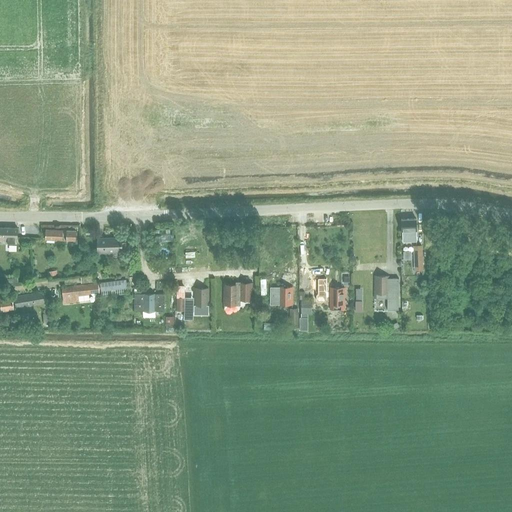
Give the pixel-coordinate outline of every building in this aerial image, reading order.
[(403,231),(403,240),(417,239),(416,218),(401,219),(402,231),(403,231)] [(0,242),(18,243),(18,228),(0,227),(0,242)] [(60,243),(60,240),(63,241),(63,230),(46,229),(45,240),(46,240),(46,242),(60,243)] [(77,231),(67,230),(66,240),(77,240),(77,231)] [(97,238),(98,252),(122,251),(122,238),(97,238)] [(377,276),(375,276),(375,298),(388,298),(387,310),(399,310),(399,278),(389,278),(389,276),(387,276),(377,276)] [(317,294),(316,294),(316,301),(327,301),(327,297),(331,297),(330,304),(330,309),(344,310),(344,305),(345,288),(331,287),(331,292),(327,292),(327,278),(322,278),(321,278),(318,278),(318,294),(317,294)] [(126,279),(100,282),(101,290),(127,287),(126,279)] [(253,298),(253,281),(239,281),(239,283),(224,283),(224,303),(239,303),(239,298),(253,298)] [(74,286),(63,287),(65,303),(76,301),(87,300),(90,299),(89,293),(94,293),(97,293),(96,283),(93,284),(74,286)] [(279,287),(270,287),(270,304),(278,304),(292,304),(293,287),(279,287)] [(194,310),(208,310),(209,288),(195,288),(194,310)] [(15,296),(16,307),(46,302),(44,292),(15,296)] [(165,294),(156,294),(135,293),(135,310),(142,310),(156,311),(165,311),(165,294)] [(0,310),(14,308),(13,296),(0,298),(0,310)] [(185,298),(177,298),(176,311),(184,311),(185,298)] [(312,299),(301,299),(301,310),(312,310),(312,299)]
